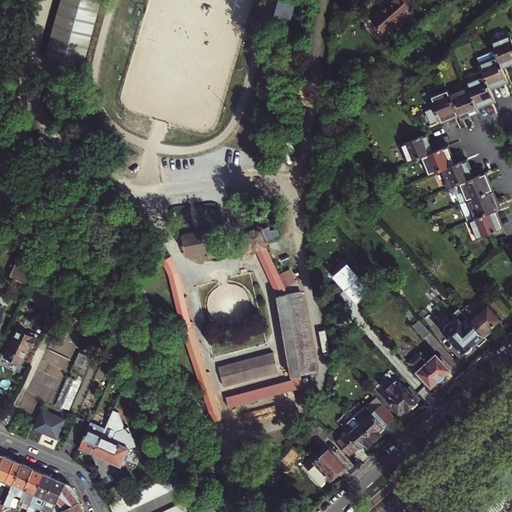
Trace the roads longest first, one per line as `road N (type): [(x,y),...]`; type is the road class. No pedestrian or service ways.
road 1 (tertiary): [(511,350),(333,511)]
road 2 (primary): [(511,401),(388,511)]
road 3 (primary): [(413,511),(511,425)]
road 4 (residential): [(101,511),(79,473),(5,439)]
